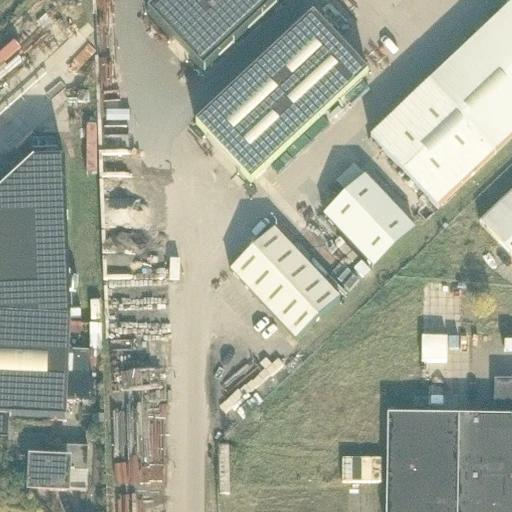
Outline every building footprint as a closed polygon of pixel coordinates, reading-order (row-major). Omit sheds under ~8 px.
[(165,0),(148,17),(203,76),(284,0),(165,0)] [(511,7),(371,141),(437,211),(511,140),(511,7)] [(313,18),(196,127),(251,186),(368,76),(313,18)] [(0,459),(2,460),(4,421),(65,424),(66,403),(90,404),(91,379),(67,377),(69,317),(65,162),(33,163),(17,178),(0,192),(0,459)] [(9,169),(0,176),(0,192),(17,178),(9,169)] [(373,271),(413,233),(353,169),(335,185),(346,197),(323,219),(373,271)] [(511,194),(480,225),(511,259),(511,194)] [(340,302),(274,232),(230,273),(296,343),(340,302)] [(469,380),(459,380),(458,414),(469,414),(469,380)] [(388,417),(386,511),(511,511),(511,381),(494,381),(493,418),(388,417)] [(432,410),(432,408),(432,406),(431,405),(430,404),(429,403),(428,403),(426,402),(424,403),(423,403),(422,404),(420,406),(420,407),(420,408),(420,409),(420,411),(422,413),(424,414),(426,414),(428,414),(429,414),(430,413),(431,411),(432,410)] [(28,493),(71,495),(71,472),(86,472),(87,450),(58,448),(58,463),(30,462),(28,493)] [(360,469),(359,481),(375,482),(376,462),(351,461),(350,468),(360,469)]
